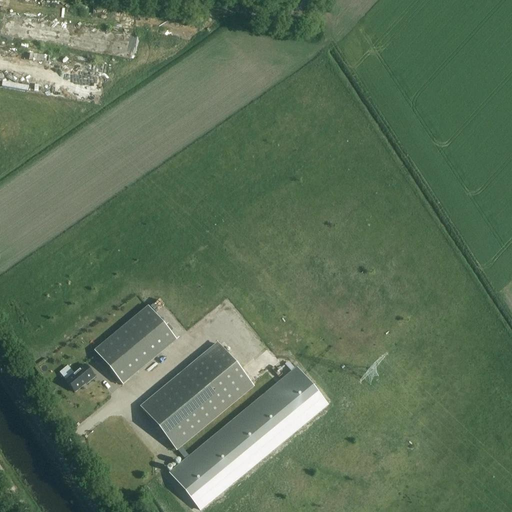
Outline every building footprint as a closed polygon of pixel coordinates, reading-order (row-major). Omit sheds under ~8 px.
[(0,95),(102,109),(104,92),(103,92),(107,69),(0,54),(2,44),(0,43),(0,7),(0,4),(0,3),(0,95)] [(134,36),(63,26),(61,41),(132,51),(134,36)] [(190,269),(218,307),(233,296),(205,258),(190,269)] [(179,312),(189,304),(170,281),(160,290),(179,312)] [(94,352),(122,386),(176,341),(148,307),(94,352)] [(141,410),(174,450),(251,385),(219,345),(141,410)] [(260,376),(267,370),(270,374),(281,366),(270,350),(251,364),(260,376)] [(203,486),(321,387),(302,364),(184,463),(177,468),(197,491),(203,486)] [(85,384),(85,385),(94,378),(84,365),(64,380),(73,393),(85,384)]
